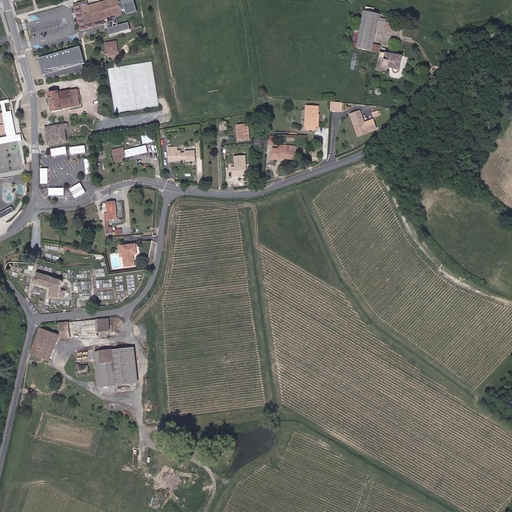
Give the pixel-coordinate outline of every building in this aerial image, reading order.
[(91,1),(76,5),(84,31),(108,25),(106,20),(110,19),(113,27),(111,28),(113,34),(134,29),(133,22),(121,25),(120,17),(127,15),(125,10),(130,9),(131,14),(142,11),(138,0),(113,0),(92,6),(91,1)] [(382,14),(383,11),(373,6),(366,5),(366,9),(369,10),(369,12),(382,14)] [(382,14),(369,12),(362,39),(360,48),(380,52),(380,51),(382,51),(379,66),(389,67),(393,68),(394,73),(399,74),(404,47),(378,31),(379,27),(381,18),(382,14)] [(386,19),(381,18),(379,27),(399,31),(401,24),(386,21),(386,19)] [(118,47),(121,47),(119,36),(108,38),(109,48),(112,48),(118,47)] [(82,40),(41,51),(46,68),(47,67),(48,70),(86,64),(85,57),(87,57),(82,40)] [(80,100),(77,84),(61,87),(60,85),(48,87),(49,92),(47,92),(49,101),(51,100),(53,107),(64,105),(64,103),(80,100)] [(330,110),(338,111),(339,103),(331,101),(330,110)] [(314,130),(314,124),(315,113),(318,113),(318,105),(308,105),(307,125),(310,125),(310,130),(314,130)] [(0,134),(19,132),(15,111),(0,113),(0,134)] [(369,133),(378,129),(375,120),(365,124),(360,112),(351,115),(359,134),(368,130),(369,133)] [(241,133),(250,132),(247,115),(238,116),(241,133)] [(71,123),(49,127),(52,145),(71,142),(69,128),(72,128),(71,123)] [(360,138),(369,135),(369,133),(368,130),(359,134),(360,138)] [(155,134),(148,135),(150,143),(157,142),(155,134)] [(281,157),(291,159),(292,150),(296,151),(297,147),(285,145),(284,149),(274,147),(272,157),(280,159),(281,157)] [(127,147),(115,149),(118,164),(126,162),(125,159),(152,153),(149,146),(128,151),(127,147)] [(181,148),(170,148),(171,162),(199,161),(199,151),(189,152),(188,153),(185,154),(184,152),(182,151),(181,148)] [(230,166),(244,166),(246,151),(235,151),(234,160),(231,160),(230,166)] [(121,220),(118,202),(108,202),(109,214),(106,214),(108,233),(115,233),(115,226),(111,227),(110,221),(121,220)] [(137,255),(140,254),(137,244),(125,247),(129,267),(139,264),(137,255)] [(90,249),(68,245),(67,250),(89,254),(90,249)] [(69,282),(43,273),(39,282),(57,288),(54,295),(64,298),(69,298),(71,291),(67,291),(69,282)] [(102,336),(102,333),(114,330),(112,317),(65,323),(68,342),(102,336)] [(35,354),(46,358),(56,333),(44,328),(36,351),(35,354)] [(46,358),(52,360),(62,335),(56,333),(46,358)] [(136,348),(102,352),(106,387),(140,383),(136,348)] [(77,375),(88,372),(87,366),(76,369),(77,375)]
